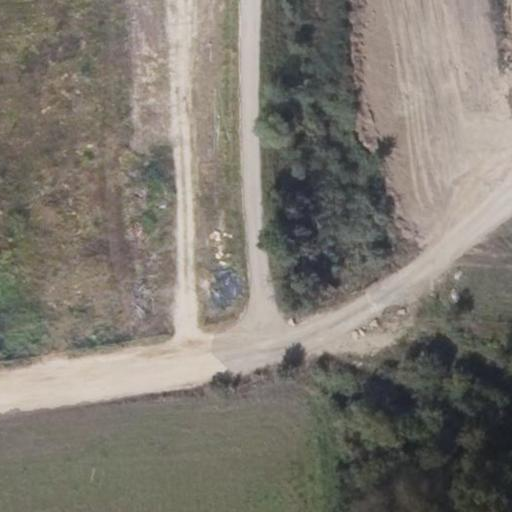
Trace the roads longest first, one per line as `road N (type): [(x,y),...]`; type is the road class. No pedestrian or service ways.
road 1 (track): [(262,339),(256,0)]
road 2 (track): [(262,339),(0,392)]
road 3 (track): [(511,361),(383,315),(262,339)]
road 4 (unknown): [(316,328),(511,372)]
